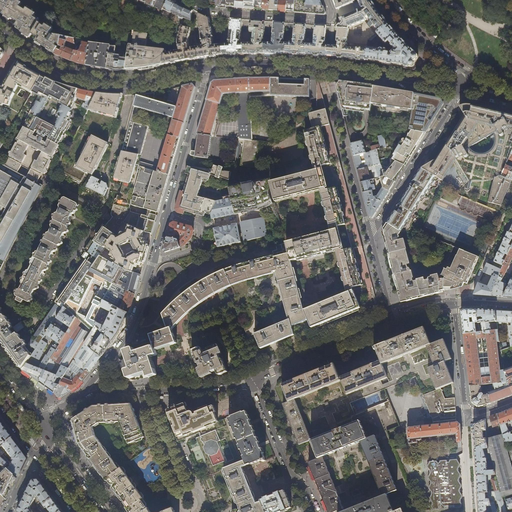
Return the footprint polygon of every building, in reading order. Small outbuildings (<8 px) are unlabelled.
[(0,0),(0,9),(0,10),(3,12),(2,14),(11,19),(11,18),(14,20),(17,22),(15,25),(20,29),(21,30),(20,32),(24,34),(29,38),(31,34),(37,37),(35,41),(40,44),(41,45),(51,51),(51,50),(55,52),(59,45),(61,35),(53,33),(53,34),(50,32),(53,28),(46,24),(45,25),(39,22),(40,20),(34,16),(36,12),(27,7),(25,9),(20,6),(22,2),(18,0),(0,0)] [(163,9),(167,0),(157,0),(154,6),(162,10),(163,9)] [(176,2),(173,0),(172,0),(167,0),(163,9),(171,13),(176,2)] [(235,0),(235,8),(240,8),(241,8),(244,8),(245,0),(235,0)] [(245,0),(244,8),(249,9),(254,9),(254,8),(254,0),(245,0)] [(262,9),(262,0),(254,0),(254,8),(257,8),(262,9)] [(271,0),(269,0),(269,10),(273,10),(277,11),(278,5),(274,5),(275,0),(272,0),(271,0)] [(278,0),(278,5),(277,11),(281,11),(286,12),(287,1),(278,0)] [(287,0),(287,1),(286,12),(290,12),(294,12),(295,1),(287,0)] [(295,0),(295,1),(294,12),(306,13),(324,15),(325,14),(326,13),(324,9),(323,6),(322,6),(305,5),(304,5),(303,1),(295,0)] [(356,3),(353,0),(357,0),(360,4),(366,0),(332,0),(336,9),(356,3)] [(370,20),(373,23),(379,31),(388,24),(383,18),(381,15),(378,11),(376,8),(370,0),(366,0),(360,4),(363,9),(361,11),(340,19),(341,22),(339,25),(337,27),(338,28),(349,28),(349,25),(365,19),(368,17),(370,20)] [(180,27),(184,18),(192,22),(192,19),(192,14),(193,10),(191,9),(182,5),(176,2),(171,13),(168,20),(173,22),(172,23),(180,27)] [(180,27),(177,39),(177,40),(178,44),(179,44),(180,50),(170,52),(169,52),(166,52),(163,65),(166,65),(184,61),(199,58),(205,57),(211,56),(223,55),(222,45),(214,45),(212,38),(213,37),(209,17),(200,12),(198,15),(198,16),(202,40),(203,39),(204,45),(202,46),(197,47),(190,48),(189,41),(191,28),(180,27)] [(244,54),(243,43),(239,43),(239,41),(240,41),(242,20),(231,19),(229,44),(222,45),(223,55),(233,55),(244,54)] [(349,25),(349,28),(347,45),(353,46),(352,48),(359,49),(359,46),(366,47),(367,40),(375,34),(369,27),(373,23),(370,20),(367,24),(364,21),(366,20),(365,19),(349,25)] [(265,53),(265,42),(262,42),(262,39),(264,40),(265,21),(250,20),(249,32),(253,32),(252,43),(243,43),(244,54),(254,54),(265,53)] [(285,54),(286,42),(282,42),(282,39),(284,39),(285,23),(274,22),(272,43),(265,42),(265,53),(275,54),(285,54)] [(306,55),(306,44),(303,43),(303,41),(305,41),(306,25),(294,24),(293,43),(286,42),(285,54),(295,54),(306,55)] [(402,40),(397,35),(388,24),(379,31),(376,33),(377,35),(386,44),(387,42),(390,46),(391,45),(394,49),(390,53),(385,52),(385,49),(384,49),(384,50),(383,50),(382,48),(380,48),(379,49),(366,47),(366,50),(365,60),(383,63),(395,65),(411,67),(412,67),(413,67),(414,66),(414,65),(414,64),(416,60),(417,60),(417,59),(418,59),(418,58),(418,56),(417,55),(410,48),(402,40)] [(327,56),(328,45),(324,45),(324,42),(325,42),(326,26),(315,25),(314,44),(306,44),(306,55),(316,55),(327,56)] [(349,28),(338,28),(337,41),(338,42),(338,46),(334,46),(333,57),(348,58),(354,59),(365,60),(366,50),(359,49),(352,48),(346,47),(347,45),(349,28)] [(163,65),(166,52),(168,43),(147,41),(148,34),(134,32),(132,47),(129,47),(128,54),(131,55),(131,58),(127,58),(126,70),(133,70),(140,69),(146,68),(153,67),(163,65)] [(72,61),(74,51),(65,47),(66,40),(76,44),(74,38),(61,35),(59,45),(55,52),(54,54),(63,58),(66,59),(72,61)] [(86,66),(89,42),(90,41),(74,37),(74,38),(76,44),(74,51),(72,61),(79,63),(84,65),(86,66)] [(98,68),(107,69),(111,46),(111,45),(89,42),(86,66),(90,66),(94,67),(98,68)] [(126,70),(127,58),(128,54),(129,47),(111,46),(107,69),(110,70),(113,70),(116,70),(119,70),(121,70),(126,70)] [(0,103),(10,106),(21,113),(42,76),(25,67),(16,62),(12,70),(12,71),(10,75),(11,76),(4,89),(2,89),(0,88),(0,103)] [(42,76),(21,113),(21,114),(16,123),(24,127),(59,145),(69,150),(88,110),(85,109),(82,108),(82,107),(75,104),(76,102),(77,98),(79,89),(74,88),(66,86),(49,79),(44,77),(42,76)] [(215,121),(223,94),(236,93),(239,138),(243,139),(240,166),(256,168),(258,140),(252,140),(250,97),(270,96),(309,97),(310,80),(276,78),(266,78),(256,78),(250,78),(235,79),(215,81),(212,83),(197,134),(198,134),(197,143),(196,152),(192,151),(191,156),(196,157),(208,158),(211,136),(215,121)] [(371,104),(374,87),(369,86),(361,85),(335,82),(337,91),(342,109),(370,112),(371,104)] [(130,122),(134,123),(138,107),(174,118),(159,169),(140,163),(139,167),(169,176),(175,157),(190,103),(195,87),(192,84),(183,86),(177,107),(173,106),(174,103),(168,101),(167,104),(154,100),(155,98),(155,92),(146,94),(137,94),(130,122)] [(412,110),(414,93),(406,92),(393,90),(378,87),(374,87),(371,104),(378,105),(381,110),(400,113),(404,109),(412,110)] [(88,110),(97,93),(94,93),(87,91),(81,90),(79,89),(77,98),(87,102),(86,104),(84,103),(83,105),(78,103),(76,102),(75,104),(82,107),(82,108),(85,109),(88,110)] [(116,117),(122,95),(113,95),(109,94),(106,94),(97,93),(88,110),(116,117)] [(426,132),(443,103),(442,101),(441,99),(427,96),(414,93),(412,110),(409,129),(412,130),(426,132)] [(446,183),(460,191),(458,194),(463,196),(485,206),(487,202),(500,205),(511,180),(501,176),(505,165),(508,159),(511,149),(511,141),(509,140),(511,134),(511,114),(477,107),(473,106),(469,105),(467,104),(465,104),(462,105),(461,105),(460,106),(459,107),(465,115),(463,118),(438,159),(422,168),(429,173),(435,176),(446,183)] [(313,130),(320,127),(327,125),(330,125),(326,110),(323,110),(309,115),(313,130)] [(336,148),(330,125),(327,125),(320,127),(330,164),(321,166),(322,170),(327,188),(327,191),(336,189),(346,186),(336,148)] [(21,164),(26,156),(24,155),(26,153),(29,145),(36,149),(42,152),(38,159),(37,162),(36,162),(32,170),(31,171),(28,178),(37,183),(39,178),(41,174),(44,175),(59,145),(24,127),(5,166),(17,172),(21,165),(21,164)] [(316,171),(322,170),(321,166),(330,164),(320,127),(313,130),(306,132),(309,143),(308,144),(309,147),(310,148),(312,157),(311,158),(312,161),(313,162),(316,171)] [(418,145),(426,132),(412,130),(404,143),(402,141),(393,154),(394,155),(392,159),(405,165),(407,163),(418,145)] [(59,170),(81,181),(86,172),(93,175),(108,143),(92,135),(77,168),(63,161),(59,170)] [(377,150),(386,147),(384,135),(378,136),(379,144),(371,147),(369,148),(370,151),(371,151),(377,150)] [(366,152),(363,140),(351,143),(352,149),(354,156),(359,154),(366,152)] [(369,167),(381,164),(380,160),(377,150),(371,151),(371,153),(360,156),(359,154),(354,156),(354,158),(357,170),(367,167),(369,167)] [(114,205),(130,209),(130,208),(131,205),(139,167),(140,163),(142,156),(122,151),(114,179),(124,181),(122,189),(121,193),(118,192),(116,199),(115,198),(114,205)] [(402,170),(405,165),(392,159),(387,157),(380,160),(381,164),(384,176),(379,177),(361,182),(363,193),(373,190),(380,189),(383,188),(389,191),(394,184),(395,181),(402,170)] [(0,209),(2,210),(4,208),(6,209),(0,218),(0,257),(5,261),(42,185),(37,183),(28,178),(17,172),(5,166),(0,163),(0,209)] [(370,176),(367,167),(357,170),(359,175),(361,182),(379,177),(384,176),(381,164),(369,167),(370,168),(371,168),(372,169),(373,168),(374,170),(372,171),(373,175),(370,176)] [(235,214),(231,196),(223,197),(223,199),(216,201),(198,195),(203,179),(208,180),(210,175),(219,178),(220,177),(222,177),(222,178),(229,180),(232,172),(224,171),(224,172),(222,171),(223,168),(214,165),(212,169),(192,167),(188,166),(185,174),(190,175),(187,183),(185,192),(180,191),(178,201),(175,209),(177,213),(184,214),(185,211),(196,214),(198,215),(201,216),(204,216),(205,213),(206,212),(210,213),(211,213),(213,219),(235,214)] [(511,167),(505,165),(501,176),(511,180),(511,167)] [(131,205),(158,213),(161,202),(164,194),(169,176),(139,167),(131,205)] [(392,216),(391,218),(388,223),(401,232),(435,176),(429,173),(422,168),(404,196),(397,208),(392,216)] [(327,188),(322,170),(316,171),(271,183),(275,201),(313,192),(321,189),(321,192),(324,192),(324,189),(327,188)] [(108,191),(109,188),(107,184),(100,181),(92,177),(87,187),(105,197),(105,196),(108,191)] [(231,196),(235,214),(262,209),(266,207),(273,204),(270,194),(270,179),(230,187),(231,196)] [(360,276),(362,285),(364,290),(369,289),(370,289),(370,286),(372,286),(368,270),(363,250),(352,207),(346,186),(336,189),(343,216),(347,228),(352,246),(360,276)] [(334,228),(335,231),(347,228),(343,216),(336,189),(327,191),(327,188),(324,189),(324,192),(321,192),(324,203),(323,204),(324,207),(325,208),(328,217),(327,219),(327,220),(328,221),(329,222),(331,229),(334,228)] [(373,218),(389,191),(383,188),(380,189),(382,190),(377,197),(376,196),(375,195),(374,196),(373,190),(363,193),(367,205),(370,217),(372,218),(373,218)] [(86,201),(78,198),(82,191),(80,189),(77,195),(68,190),(64,197),(66,198),(78,204),(90,210),(92,206),(85,202),(86,201)] [(313,192),(275,201),(287,244),(298,241),(335,231),(334,228),(331,229),(329,222),(328,221),(327,220),(327,219),(328,217),(325,208),(324,207),(323,204),(324,203),(321,192),(321,189),(313,192)] [(491,227),(498,211),(485,206),(463,196),(459,208),(459,209),(459,210),(460,210),(461,211),(462,211),(465,211),(466,213),(467,214),(469,214),(470,214),(470,213),(471,214),(472,215),(473,216),(475,216),(477,216),(477,215),(484,218),(484,219),(485,220),(486,221),(486,222),(486,223),(486,224),(486,225),(486,226),(487,227),(488,227),(491,227)] [(71,217),(78,204),(66,198),(25,279),(17,296),(29,302),(35,291),(43,274),(52,255),(62,236),(71,217)] [(129,213),(130,209),(114,205),(111,213),(111,216),(112,216),(109,221),(104,228),(98,237),(94,242),(104,249),(105,248),(114,234),(122,223),(129,213)] [(131,208),(130,208),(130,209),(129,213),(122,223),(128,225),(133,227),(136,228),(143,231),(148,233),(152,234),(156,222),(149,220),(150,217),(130,211),(131,208)] [(219,228),(214,229),(219,247),(241,242),(266,236),(262,219),(255,220),(243,223),(241,223),(242,228),(238,230),(237,224),(219,228)] [(192,237),(194,230),(192,227),(174,222),(171,224),(169,230),(167,237),(174,239),(178,240),(179,242),(180,247),(184,246),(187,243),(190,239),(192,237)] [(383,231),(385,232),(401,298),(404,299),(407,301),(430,294),(432,294),(432,295),(436,295),(440,294),(440,292),(443,292),(443,290),(444,284),(444,280),(439,280),(437,275),(430,277),(431,278),(428,279),(428,280),(427,281),(424,282),(424,279),(416,281),(416,282),(413,283),(412,280),(413,279),(411,272),(410,272),(410,271),(409,270),(408,269),(407,269),(407,266),(409,265),(403,240),(398,242),(397,240),(398,240),(398,238),(398,237),(401,232),(388,223),(387,225),(385,228),(383,231)] [(133,267),(136,268),(137,265),(140,266),(140,263),(144,264),(146,255),(149,245),(146,244),(147,241),(144,241),(145,238),(142,237),(143,231),(136,228),(135,231),(132,230),(133,227),(128,225),(126,231),(124,233),(121,233),(118,237),(114,234),(105,248),(111,252),(112,253),(111,253),(110,255),(112,257),(112,259),(115,260),(115,261),(114,263),(120,267),(121,265),(126,266),(125,269),(127,271),(132,272),(133,267)] [(303,259),(339,249),(352,246),(347,228),(335,231),(298,241),(287,244),(292,262),(303,259)] [(503,265),(511,248),(511,245),(511,234),(509,233),(508,232),(501,246),(494,261),(502,264),(503,265)] [(180,247),(179,242),(175,243),(174,239),(167,237),(166,242),(163,250),(165,251),(166,252),(180,247)] [(100,255),(104,249),(94,242),(91,240),(89,243),(86,249),(85,251),(89,254),(90,254),(92,256),(97,259),(100,255)] [(277,271),(279,282),(296,277),(292,262),(287,244),(276,246),(277,250),(273,252),(274,256),(266,258),(249,262),(240,265),(233,267),(225,270),(231,285),(238,282),(245,280),(271,273),(277,271)] [(350,288),(351,292),(354,290),(353,288),(362,285),(360,276),(352,246),(339,249),(340,252),(337,253),(340,263),(339,264),(340,267),(341,268),(344,278),(343,278),(343,280),(344,281),(345,282),(347,289),(350,288)] [(502,280),(511,258),(511,248),(503,265),(504,265),(490,296),(502,297),(503,297),(506,292),(504,291),(507,284),(502,282),(502,280)] [(303,259),(292,262),(296,277),(304,305),(305,311),(316,307),(351,292),(350,288),(347,289),(345,282),(344,281),(343,280),(343,278),(344,278),(341,268),(340,267),(339,264),(340,263),(337,253),(340,252),(339,249),(303,259)] [(471,275),(479,257),(469,253),(462,250),(453,272),(445,269),(443,275),(441,275),(439,276),(440,279),(444,279),(444,280),(444,284),(446,285),(448,285),(448,288),(450,289),(451,289),(452,287),(454,288),(455,288),(459,287),(460,284),(463,285),(464,282),(467,283),(470,278),(470,276),(471,275)] [(135,294),(136,290),(138,283),(140,275),(132,272),(127,271),(125,269),(120,267),(114,263),(100,255),(97,259),(89,271),(113,284),(135,294)] [(65,306),(89,271),(97,259),(92,256),(90,258),(87,261),(86,260),(82,265),(62,295),(58,301),(65,306)] [(490,296),(504,265),(503,265),(502,264),(500,269),(487,263),(483,272),(493,276),(487,289),(486,288),(486,287),(486,286),(484,285),(482,285),(482,283),(483,282),(479,281),(478,283),(474,294),(474,295),(475,295),(490,296)] [(168,328),(171,327),(175,323),(181,317),(183,315),(190,309),(197,304),(202,300),(206,297),(214,293),(222,288),(231,285),(225,270),(222,272),(217,274),(211,276),(205,279),(202,281),(199,283),(196,285),(192,287),(188,290),(182,295),(179,297),(174,302),(170,306),(169,307),(167,309),(166,311),(163,314),(168,328)] [(92,332),(95,326),(97,322),(98,321),(93,317),(96,312),(94,311),(97,305),(98,305),(102,300),(104,301),(113,284),(89,271),(65,306),(64,307),(66,309),(74,315),(76,317),(81,322),(92,332)] [(240,319),(248,337),(255,334),(289,321),(286,311),(279,282),(277,271),(271,273),(245,280),(238,282),(231,285),(236,297),(232,299),(240,319)] [(296,277),(279,282),(286,311),(289,321),(291,327),(301,323),(309,320),(305,311),(304,305),(296,277)] [(511,277),(506,292),(503,297),(511,297),(511,277)] [(134,298),(135,294),(113,284),(104,301),(113,306),(119,308),(128,313),(132,305),(133,301),(134,298)] [(354,290),(351,292),(316,307),(305,311),(309,320),(312,328),(322,324),(361,308),(354,290)] [(97,322),(95,326),(112,342),(118,333),(120,330),(128,313),(119,308),(118,310),(112,308),(113,306),(104,301),(100,307),(111,312),(104,325),(97,322)] [(57,318),(63,309),(56,304),(52,310),(46,319),(42,324),(49,329),(53,324),(57,318)] [(12,326),(10,324),(9,322),(4,315),(1,317),(0,315),(0,311),(2,308),(0,306),(0,339),(4,345),(6,347),(7,349),(22,369),(26,363),(32,354),(29,352),(25,346),(26,345),(21,339),(20,337),(19,335),(12,326)] [(70,327),(76,317),(74,315),(72,317),(71,317),(64,313),(66,309),(64,307),(63,309),(57,318),(70,327)] [(476,333),(475,323),(478,323),(477,316),(477,309),(470,309),(467,309),(463,309),(462,310),(461,312),(463,328),(463,334),(476,333)] [(478,324),(481,323),(490,322),(496,321),(495,310),(486,310),(477,309),(477,316),(478,323),(478,324)] [(511,311),(504,311),(495,310),(496,321),(497,322),(508,323),(508,325),(508,326),(510,347),(511,346),(511,311)] [(54,361),(62,366),(68,369),(73,361),(84,344),(90,334),(78,327),(78,326),(81,322),(76,317),(70,327),(66,333),(60,344),(57,347),(51,359),(54,361)] [(289,321),(255,334),(261,348),(272,344),(285,338),(288,337),(292,336),(294,335),(291,327),(289,321)] [(491,331),(490,322),(481,323),(482,332),(491,331)] [(45,335),(49,329),(42,324),(38,330),(33,338),(29,344),(35,349),(45,335)] [(49,329),(45,335),(51,338),(60,344),(66,333),(60,329),(60,328),(59,327),(58,326),(57,327),(53,324),(49,329)] [(112,342),(95,326),(92,332),(90,334),(84,344),(101,357),(107,348),(112,342)] [(171,327),(168,328),(159,332),(151,335),(154,345),(155,349),(166,346),(176,342),(171,327)] [(426,347),(430,345),(423,328),(412,332),(410,333),(399,337),(394,339),(384,343),(382,344),(378,346),(374,347),(380,361),(381,364),(406,355),(426,347)] [(504,368),(500,369),(497,343),(500,342),(498,330),(495,331),(494,331),(491,331),(482,332),(476,333),(463,334),(464,335),(464,337),(464,343),(466,357),(469,378),(469,385),(470,386),(483,385),(493,384),(506,382),(504,370),(504,368)] [(51,338),(45,335),(35,349),(32,354),(26,363),(36,367),(43,352),(51,338)] [(443,340),(430,345),(426,347),(433,366),(444,362),(451,359),(448,353),(448,351),(443,340)] [(96,364),(101,357),(84,344),(73,361),(77,364),(82,368),(89,372),(90,372),(96,364)] [(46,355),(39,368),(44,370),(51,359),(57,347),(53,345),(47,354),(47,353),(46,355)] [(131,369),(126,371),(128,378),(129,379),(143,374),(145,374),(147,373),(149,378),(149,377),(157,375),(154,365),(151,356),(157,354),(155,349),(154,345),(135,351),(133,347),(125,350),(126,355),(131,369)] [(227,372),(220,354),(221,353),(222,352),(222,351),(219,345),(204,351),(203,350),(201,346),(198,347),(194,349),(200,364),(201,367),(200,367),(199,367),(199,368),(199,369),(200,372),(201,376),(216,370),(218,374),(219,374),(220,374),(221,374),(227,372)] [(131,369),(126,355),(125,355),(122,359),(121,360),(120,360),(121,362),(119,363),(120,365),(121,365),(121,367),(122,367),(123,369),(124,369),(124,371),(126,371),(131,369)] [(44,370),(51,373),(55,365),(54,361),(51,359),(44,370)] [(66,373),(69,376),(72,372),(77,364),(73,361),(68,369),(66,373)] [(345,375),(339,377),(340,380),(346,394),(387,378),(381,364),(380,361),(368,365),(367,366),(356,370),(349,373),(345,375)] [(446,368),(444,362),(433,366),(427,369),(435,390),(440,388),(453,383),(446,368)] [(39,368),(36,367),(26,363),(22,369),(31,376),(39,382),(44,370),(39,368)] [(340,380),(339,377),(334,363),(332,364),(327,366),(326,367),(314,372),(309,373),(303,376),(293,380),(282,385),(289,402),(295,399),(340,380)] [(62,366),(57,375),(63,377),(66,373),(68,369),(62,366)] [(489,394),(490,404),(511,395),(511,366),(504,370),(506,382),(493,384),(495,390),(489,392),(489,394)] [(82,368),(76,376),(82,381),(83,380),(89,372),(82,368)] [(57,375),(51,373),(44,370),(39,382),(47,388),(54,393),(63,377),(57,375)] [(82,381),(76,376),(72,381),(63,377),(54,393),(58,397),(59,398),(61,398),(72,390),(74,389),(77,387),(82,381)] [(490,404),(489,394),(484,394),(483,394),(483,393),(482,393),(481,390),(482,390),(482,389),(483,388),(483,385),(470,386),(471,402),(475,404),(479,407),(482,406),(490,404)] [(456,417),(454,398),(444,398),(440,388),(435,390),(423,395),(422,395),(432,418),(433,418),(434,425),(456,422),(456,419),(456,417)] [(381,397),(374,395),(372,401),(379,403),(381,397)] [(295,399),(289,402),(283,404),(285,409),(288,417),(289,418),(289,420),(290,422),(294,432),(296,436),(297,438),(298,441),(299,445),(311,440),(309,433),(295,399)] [(144,437),(142,431),(143,430),(142,428),(141,428),(135,414),(131,403),(114,404),(93,406),(80,414),(73,420),(75,427),(79,444),(89,457),(97,467),(98,469),(105,479),(106,478),(119,469),(95,436),(93,427),(100,423),(120,422),(128,444),(144,437)] [(197,429),(218,421),(214,412),(212,406),(206,408),(206,407),(199,410),(200,411),(196,412),(197,414),(194,415),(194,416),(193,416),(194,417),(193,418),(192,418),(192,417),(191,417),(190,416),(188,413),(188,412),(184,403),(169,409),(171,415),(180,436),(197,429)] [(511,408),(503,412),(497,415),(500,424),(500,425),(503,434),(503,435),(510,432),(511,431),(511,408)] [(230,424),(229,424),(231,429),(232,428),(235,435),(233,435),(235,440),(237,439),(239,446),(238,446),(240,451),(241,450),(244,456),(242,456),(244,461),(246,465),(251,463),(251,464),(256,462),(263,460),(263,461),(266,460),(263,453),(264,453),(262,448),(261,448),(260,447),(260,446),(259,444),(258,442),(259,442),(257,437),(256,437),(253,431),(255,431),(253,426),(251,426),(251,425),(250,424),(250,422),(249,420),(250,420),(248,415),(247,415),(245,411),(243,412),(243,411),(231,416),(232,417),(228,418),(230,424)] [(494,426),(500,424),(497,415),(490,417),(492,422),(493,426),(494,426)] [(486,443),(486,438),(483,438),(483,430),(486,430),(485,419),(475,423),(474,424),(473,426),(473,433),(475,448),(486,443)] [(318,459),(323,456),(338,450),(343,448),(348,446),(360,441),(367,438),(360,421),(354,423),(336,430),(316,438),(311,440),(314,449),(318,459)] [(457,441),(461,441),(460,424),(457,422),(456,422),(434,425),(409,427),(407,431),(408,443),(413,442),(413,438),(424,437),(455,433),(456,441),(457,441)] [(497,436),(503,434),(500,425),(500,424),(494,426),(497,436)] [(2,428),(0,425),(0,445),(4,441),(9,438),(2,428)] [(208,462),(207,463),(208,466),(209,466),(210,468),(210,469),(211,472),(212,472),(212,474),(213,473),(224,469),(241,462),(226,425),(200,436),(198,437),(201,445),(201,447),(202,449),(203,450),(202,451),(203,454),(204,454),(205,456),(205,457),(206,460),(207,460),(208,462)] [(511,440),(511,433),(511,434),(510,432),(503,435),(505,442),(511,440)] [(503,435),(503,434),(497,436),(490,437),(486,438),(486,443),(488,448),(494,470),(495,474),(499,489),(502,497),(511,494),(511,467),(510,460),(507,448),(505,442),(503,435)] [(382,496),(387,494),(397,490),(395,486),(393,481),(385,463),(383,457),(381,452),(375,438),(374,435),(367,438),(360,441),(361,444),(369,462),(381,491),(382,496)] [(413,442),(408,443),(409,446),(413,446),(413,447),(423,446),(423,440),(424,440),(424,437),(413,438),(413,442)] [(0,465),(14,479),(19,470),(25,459),(15,445),(9,438),(4,441),(0,445),(0,465)] [(495,474),(494,470),(492,470),(487,470),(487,459),(484,450),(488,448),(486,443),(475,448),(476,461),(476,476),(486,475),(495,474)] [(484,450),(487,459),(489,459),(492,470),(494,470),(488,448),(484,450)] [(323,456),(318,459),(308,462),(309,465),(322,497),(328,511),(333,511),(337,511),(341,511),(345,511),(337,491),(324,459),(323,456)] [(431,506),(433,509),(444,509),(461,507),(461,505),(460,502),(462,496),(459,491),(461,486),(458,480),(460,475),(457,470),(460,465),(456,459),(449,460),(449,462),(447,462),(446,460),(439,461),(439,463),(437,463),(436,461),(429,461),(426,467),(430,472),(427,478),(430,483),(429,488),(431,493),(429,498),(432,503),(431,506)] [(246,465),(244,461),(243,462),(241,462),(224,469),(233,493),(237,502),(239,508),(240,508),(239,510),(237,509),(233,511),(232,511),(265,511),(261,502),(257,503),(255,499),(251,490),(244,473),(242,467),(243,467),(244,466),(246,465)] [(0,465),(0,496),(4,500),(5,498),(7,494),(14,479),(0,465)] [(144,498),(121,467),(119,469),(106,478),(117,493),(119,496),(129,509),(127,510),(128,511),(174,511),(173,507),(161,511),(150,511),(142,500),(144,498)] [(495,474),(486,475),(487,479),(491,479),(494,488),(490,489),(491,492),(499,489),(495,474)] [(487,479),(486,475),(476,476),(477,481),(478,493),(485,492),(487,492),(488,492),(487,486),(487,479)] [(29,486),(25,493),(35,498),(37,495),(43,505),(53,498),(43,484),(39,478),(36,479),(33,479),(29,486)] [(492,511),(506,511),(502,497),(499,489),(491,492),(489,492),(488,492),(487,492),(489,498),(492,509),(492,511)] [(260,500),(261,502),(265,511),(279,511),(282,511),(287,510),(291,508),(290,505),(291,504),(286,493),(285,493),(284,490),(280,492),(279,491),(275,493),(275,494),(269,497),(268,495),(263,497),(264,499),(260,500)] [(492,509),(489,498),(485,498),(485,492),(478,493),(478,505),(478,511),(485,511),(485,510),(487,510),(488,509),(488,505),(489,505),(489,509),(492,509)] [(35,498),(25,493),(21,501),(17,510),(18,511),(32,511),(33,511),(30,508),(35,498)] [(341,511),(392,511),(394,511),(387,494),(382,496),(370,501),(349,509),(345,511),(341,511)] [(56,502),(53,498),(43,505),(40,507),(42,510),(46,508),(47,507),(50,511),(49,511),(36,511),(35,510),(33,511),(32,511),(59,511),(62,510),(56,502)]
